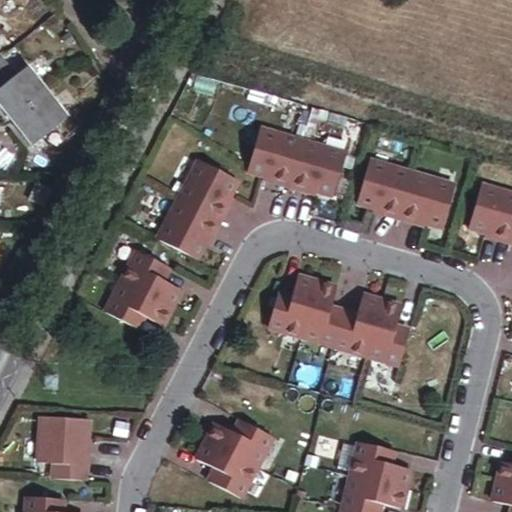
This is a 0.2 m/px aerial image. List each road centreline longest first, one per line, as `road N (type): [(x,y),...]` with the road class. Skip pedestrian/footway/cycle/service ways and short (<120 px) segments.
road 1 (residential): [(132,511),(134,488),(254,251),(293,239),(467,285),(489,305),(445,511)]
road 2 (tertiary): [(0,352),(189,0)]
